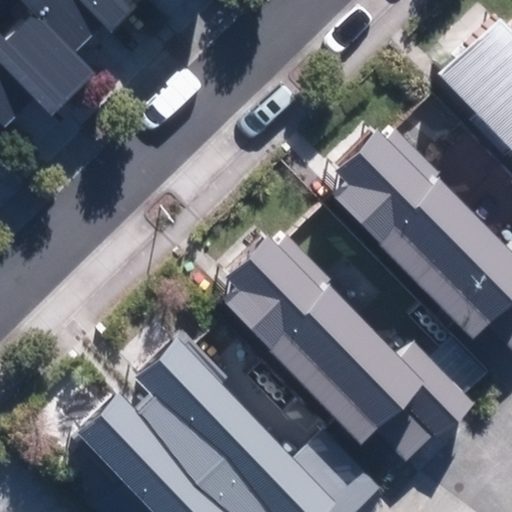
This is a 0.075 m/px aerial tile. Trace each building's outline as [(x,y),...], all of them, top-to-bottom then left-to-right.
[(38,103),(78,64),(61,47),(13,0),(0,0),(0,116),(26,90),(38,103)] [(103,31),(131,4),(127,0),(13,0),(61,47),(90,18),(103,31)] [(511,27),(484,0),(480,0),(420,62),(429,69),(511,150),(511,27)] [(511,218),(511,217),(491,236),(387,124),(375,135),(364,122),(326,158),(338,171),(322,187),(453,328),(470,312),(510,355),(511,353),(511,218)] [(212,293),(388,475),(464,396),(403,332),(385,348),(282,234),(272,244),(255,228),(219,265),(229,276),(212,293)] [(338,511),(371,481),(351,459),(335,474),(297,433),(279,451),(161,325),(125,358),(138,372),(124,385),(112,373),(60,418),(147,511),(338,511)]
